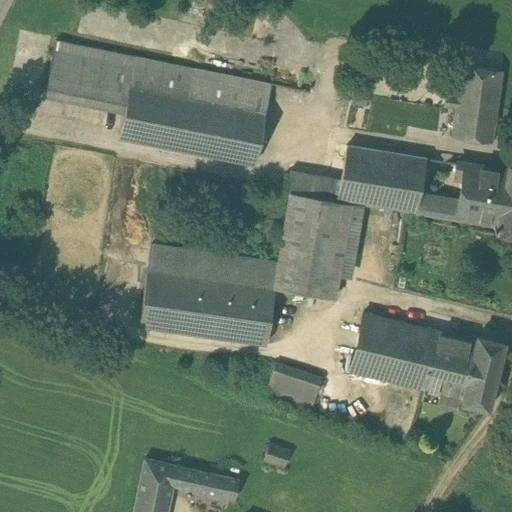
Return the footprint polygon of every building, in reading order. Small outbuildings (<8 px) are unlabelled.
[(269,83),(156,60),(55,39),(44,95),(123,111),(118,136),(252,164),(269,83)] [(461,64),(451,136),(491,141),(495,112),(501,69),(461,64)] [(350,201),(414,211),(418,192),(423,158),(346,145),(340,179),(336,199),(337,198),(350,201)] [(495,228),(505,169),(456,161),(454,178),(461,179),(458,199),(418,192),(414,211),(493,224),(493,228),(495,228)] [(505,169),(495,228),(495,232),(511,234),(511,163),(507,163),(505,169)] [(336,199),(340,179),(289,170),(285,192),(289,193),(337,201),(337,198),(336,199)] [(277,263),(337,273),(350,201),(337,198),(337,201),(289,193),(277,263)] [(150,244),(146,269),(273,288),(277,263),(150,244)] [(277,263),(273,288),(333,297),(337,273),(277,263)] [(146,269),(138,325),(265,343),(273,288),(146,269)] [(348,370),(419,387),(433,328),(362,311),(348,370)] [(461,397),(476,338),(433,328),(419,387),(422,388),(439,392),(461,397)] [(504,342),(476,335),(476,338),(461,397),(460,402),(488,408),(504,342)] [(267,385),(312,400),(320,377),(275,362),(267,385)] [(439,392),(422,388),(420,398),(436,402),(439,392)] [(283,466),(289,449),(269,442),(263,459),(283,466)] [(144,457),(140,478),(172,485),(233,498),(238,477),(224,474),(144,457)] [(166,511),(172,485),(140,478),(132,511),(166,511)]
